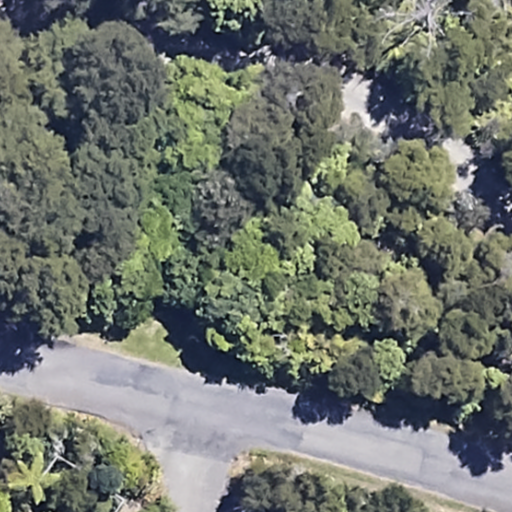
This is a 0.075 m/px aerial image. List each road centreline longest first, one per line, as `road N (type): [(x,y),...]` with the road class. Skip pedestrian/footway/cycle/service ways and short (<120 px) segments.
road 1 (track): [(511,209),(441,149),(334,80),(201,34),(19,0)]
road 2 (unclassified): [(0,362),(325,431),(511,484)]
